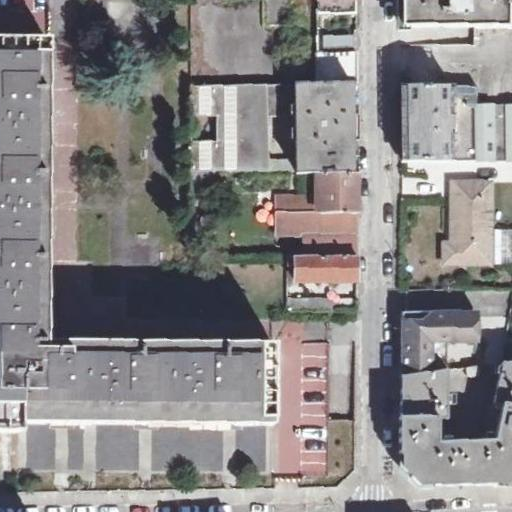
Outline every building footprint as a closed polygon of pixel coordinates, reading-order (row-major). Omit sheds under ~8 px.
[(287,25),(287,6),(293,0),(264,0),(265,26),(287,25)] [(318,0),(319,11),(318,11),(318,13),(357,13),(357,0),(318,0)] [(511,0),(401,0),(402,26),(511,26),(511,0)] [(318,84),(357,84),(357,54),(330,54),(330,35),(318,36),(318,84)] [(0,424),(22,425),(22,413),(50,413),(88,414),(109,413),(131,413),(148,414),(187,414),(217,414),(274,415),(274,348),(214,348),(186,347),(145,347),(129,347),(107,347),(86,346),(48,346),(44,346),(44,263),(44,195),(43,122),(45,42),(0,41),(0,424)] [(297,160),(297,171),(297,174),(317,174),(358,173),(357,84),(318,84),(266,85),(267,117),(282,117),(282,116),(296,116),(297,160)] [(192,172),(268,171),(268,161),(267,117),(266,85),(192,87),(192,172)] [(403,162),(454,162),(454,88),(402,86),(403,162)] [(511,161),(511,105),(475,105),(477,88),(454,88),(454,162),(511,161)] [(277,171),(297,171),(297,160),(276,161),(277,171)] [(268,171),(277,171),(276,161),(268,161),(268,171)] [(320,195),(320,196),(277,196),(277,213),(305,213),(358,213),(358,173),(317,174),(317,194),(320,195)] [(445,244),(446,265),(491,264),(491,183),(452,183),(452,244),(445,244)] [(276,234),(305,234),(305,213),(277,213),(276,234)] [(305,234),(358,234),(358,213),(305,213),(305,234)] [(305,256),(358,256),(358,234),(305,234),(305,256)] [(295,281),(358,281),(358,256),(305,256),(288,256),(289,266),(295,266),(295,281)] [(289,310),(307,310),(307,300),(307,298),(289,298),(289,304),(289,310)] [(307,300),(307,310),(358,311),(358,300),(307,300)] [(402,375),(448,371),(447,344),(477,344),(477,316),(402,315),(402,375)] [(326,339),(326,322),(304,322),(304,339),(326,339)] [(448,420),(448,419),(401,420),(401,428),(402,468),(419,485),(507,484),(511,480),(511,361),(504,362),(504,363),(503,363),(494,402),(495,403),(494,408),(502,409),(495,442),(439,443),(439,425),(447,424),(447,420),(448,420)] [(469,377),(480,376),(479,366),(467,368),(469,377)] [(305,367),(304,427),(324,427),(324,367),(305,367)] [(402,375),(401,420),(448,419),(448,371),(402,375)]
